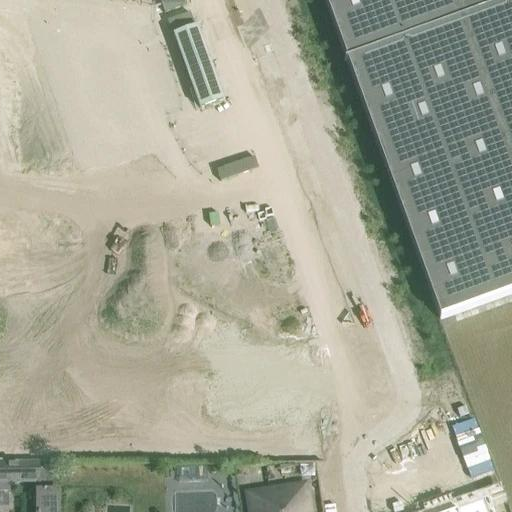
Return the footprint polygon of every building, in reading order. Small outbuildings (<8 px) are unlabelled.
[(511,0),(323,0),(439,321),(511,294),(511,0)] [(38,485),(39,464),(0,463),(0,493),(10,493),(10,485),(36,485),(37,485),(38,485)] [(58,491),(58,477),(58,464),(39,464),(38,485),(37,485),(36,485),(36,511),(60,511),(60,491),(58,491)] [(310,511),(306,485),(246,494),(249,511),(310,511)] [(483,501),(451,511),(509,511),(503,494),(499,495),(483,501)]
